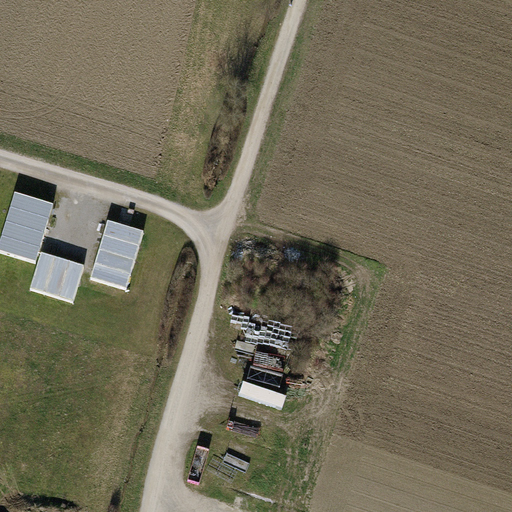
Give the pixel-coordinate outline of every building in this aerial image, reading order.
[(47,230),(53,207),(20,198),(14,221),(47,230)] [(40,254),(47,230),(14,221),(7,244),(40,254)] [(143,233),(106,223),(90,280),(127,290),(143,233)] [(62,261),(40,254),(29,289),(50,296),(62,261)] [(83,268),(62,261),(50,296),(72,302),(83,268)]
